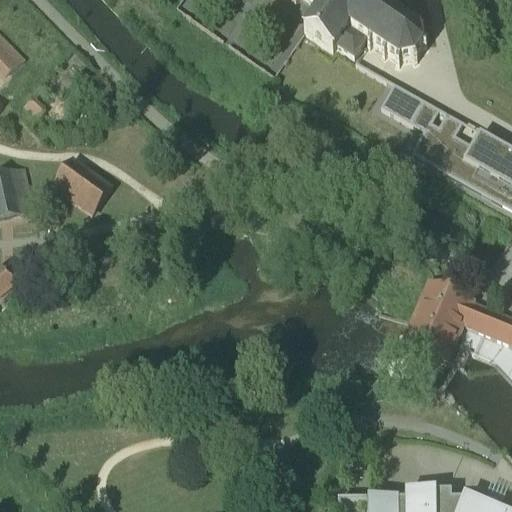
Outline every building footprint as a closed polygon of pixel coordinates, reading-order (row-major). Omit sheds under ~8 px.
[(295,0),(291,6),(296,10),(301,2),(322,16),(305,40),(333,60),(338,54),(353,65),(355,66),(367,47),(370,50),(368,54),(371,55),(373,51),(385,59),(382,64),(385,65),(388,61),(398,68),(397,73),(400,74),(401,68),(412,66),(415,70),(418,69),(415,64),(422,55),(427,56),(427,52),(422,51),(420,40),(425,37),(423,35),(419,37),(410,31),(413,27),(410,25),(407,29),(395,21),(398,16),(396,14),(393,19),(372,4),(374,0),(295,0)] [(0,78),(6,84),(24,66),(0,41),(0,78)] [(463,170),(472,155),(455,146),(463,132),(394,93),(381,117),(424,141),(411,163),(444,182),(454,165),(463,170)] [(47,115),(33,102),(23,113),(37,126),(47,115)] [(511,159),(480,142),(472,155),(463,170),(454,165),(444,182),(511,220),(511,159)] [(112,194),(74,167),(55,193),(93,220),(112,194)] [(24,175),(0,180),(0,223),(6,222),(33,216),(24,175)] [(2,272),(0,273),(0,302),(16,290),(6,277),(2,272)] [(468,305),(429,289),(414,323),(402,352),(450,368),(464,334),(473,312),(475,308),(468,305)] [(511,327),(473,312),(464,334),(511,352),(511,327)] [(479,511),(466,506),(465,507),(452,507),(452,499),(435,499),(434,499),(406,499),(406,507),(370,508),(370,511),(479,511)]
